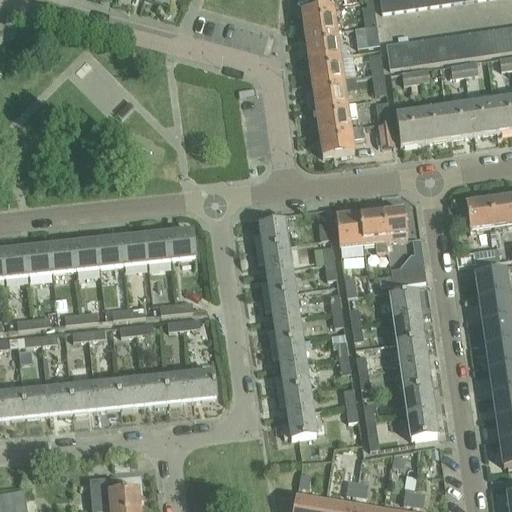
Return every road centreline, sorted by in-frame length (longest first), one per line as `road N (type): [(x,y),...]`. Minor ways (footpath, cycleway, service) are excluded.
road 1 (residential): [(290,194),(271,73),(0,0)]
road 2 (unclassified): [(475,511),(431,178)]
road 3 (unclassified): [(167,444),(244,434),(210,203)]
road 4 (unclassified): [(0,226),(210,203)]
road 5 (unclassified): [(0,460),(167,444)]
road 6 (unclassified): [(290,194),(431,178)]
